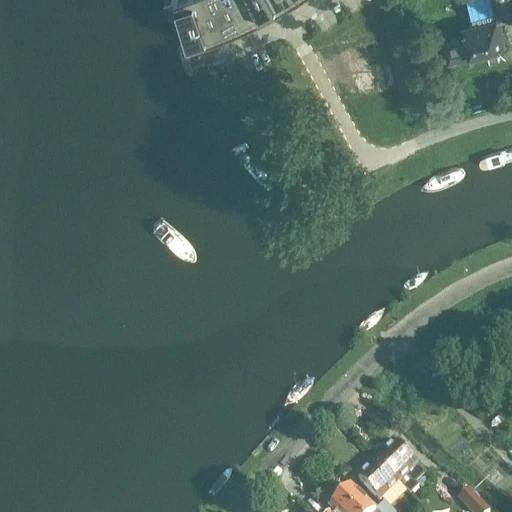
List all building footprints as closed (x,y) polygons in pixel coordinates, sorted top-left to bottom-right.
[(187,44),(206,38),(192,0),(168,0),(163,2),(175,22),(180,21),(187,44)] [(211,0),(192,0),(206,38),(224,31),(211,0)] [(211,0),(224,31),(241,24),(230,0),(211,0)] [(251,0),(230,0),(241,24),(259,15),(251,0)] [(251,0),(259,15),(276,6),(272,0),(251,0)] [(511,0),(478,0),(481,13),(492,10),(511,5),(511,0)] [(492,10),(481,13),(471,15),(473,27),(463,29),(466,41),(445,46),(449,63),(484,55),(483,52),(502,47),(492,10)] [(422,472),(416,466),(394,444),(376,462),(398,484),(409,495),(418,487),(413,481),(422,472)] [(376,462),(371,466),(357,480),(379,503),(398,484),(376,462)] [(329,510),(330,511),(375,511),(350,488),(329,510)] [(485,511),(466,491),(458,499),(457,500),(469,511),(485,511)]
